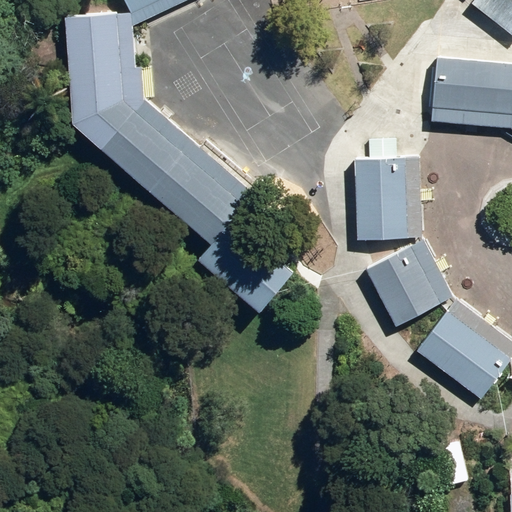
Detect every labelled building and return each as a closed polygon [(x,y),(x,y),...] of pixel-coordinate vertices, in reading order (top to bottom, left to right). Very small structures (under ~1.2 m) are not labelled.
[(146,0),(124,0),(128,8),(146,0)] [(511,0),(481,0),(511,24),(511,0)] [(114,13),(61,16),(68,118),(209,241),(197,255),(257,309),(286,275),(225,221),(241,203),(118,99),(114,13)] [(511,120),(511,57),(444,51),(437,112),(511,120)] [(359,152),(360,232),(427,230),(425,150),(359,152)] [(368,263),(399,322),(457,290),(427,232),(368,263)] [(421,345),(485,394),(511,358),(511,334),(460,295),(421,345)] [(511,511),(511,491),(508,492),(509,511),(491,511),(511,511)]
